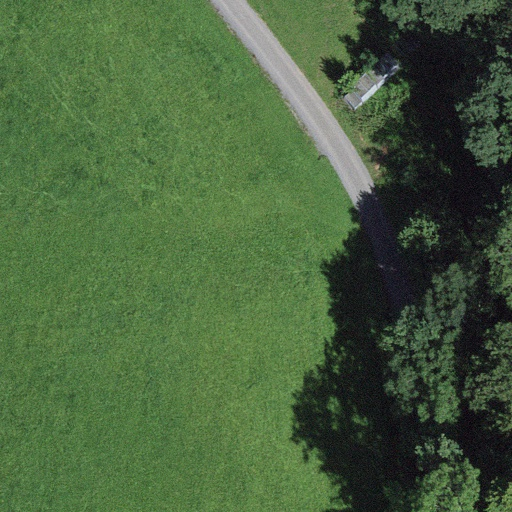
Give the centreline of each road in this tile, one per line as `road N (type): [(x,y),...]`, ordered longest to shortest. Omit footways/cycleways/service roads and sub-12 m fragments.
road 1 (track): [(224,0),(292,82),(511,465)]
road 2 (track): [(432,511),(409,282)]
